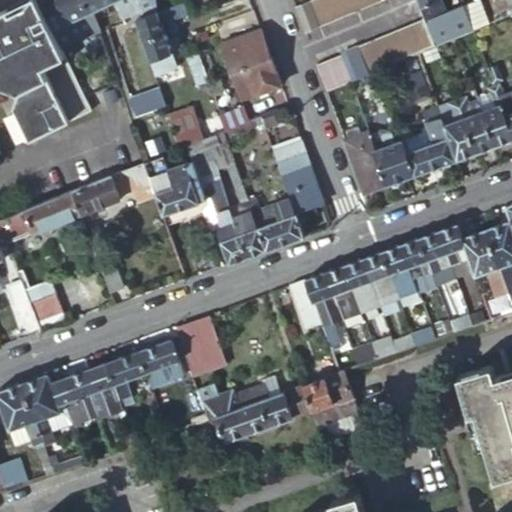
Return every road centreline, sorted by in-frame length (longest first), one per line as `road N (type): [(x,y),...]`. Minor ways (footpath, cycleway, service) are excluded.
road 1 (residential): [(353,240),(0,367)]
road 2 (residential): [(272,0),(353,240)]
road 3 (residential): [(511,184),(353,240)]
